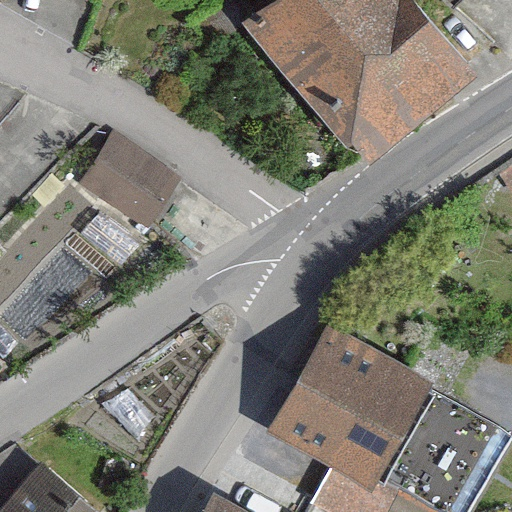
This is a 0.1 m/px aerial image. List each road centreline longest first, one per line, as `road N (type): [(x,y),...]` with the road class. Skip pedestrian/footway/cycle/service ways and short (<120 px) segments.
road 1 (residential): [(0,417),(225,270),(325,233)]
road 2 (residential): [(0,47),(119,103),(325,233)]
road 3 (tertiary): [(325,233),(169,511)]
road 4 (tertiary): [(511,107),(325,233)]
